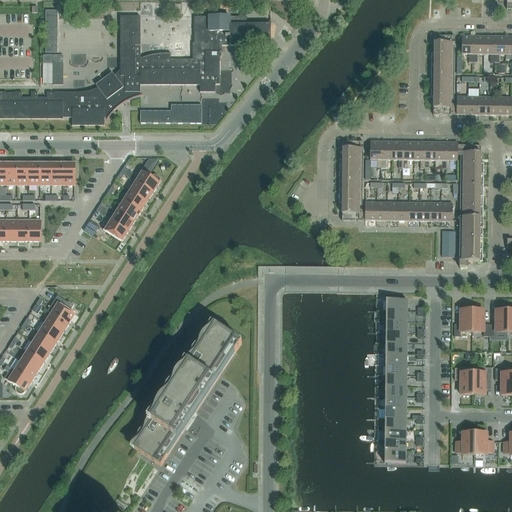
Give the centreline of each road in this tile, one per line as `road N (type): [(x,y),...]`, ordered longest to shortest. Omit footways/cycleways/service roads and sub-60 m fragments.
road 1 (tertiary): [(267,511),(270,280),(435,282)]
road 2 (residential): [(198,145),(197,159),(34,413),(0,413)]
road 3 (unclassified): [(198,145),(216,145),(319,19),(324,0)]
road 4 (residential): [(120,145),(120,162),(59,256),(0,256)]
road 5 (residential): [(413,129),(416,37),(430,24),(486,23)]
road 6 (residential): [(322,208),(330,134),(413,129)]
road 7 (residential): [(496,282),(497,130)]
road 8 (residential): [(434,417),(435,282)]
road 9 (unclassified): [(120,145),(0,145)]
